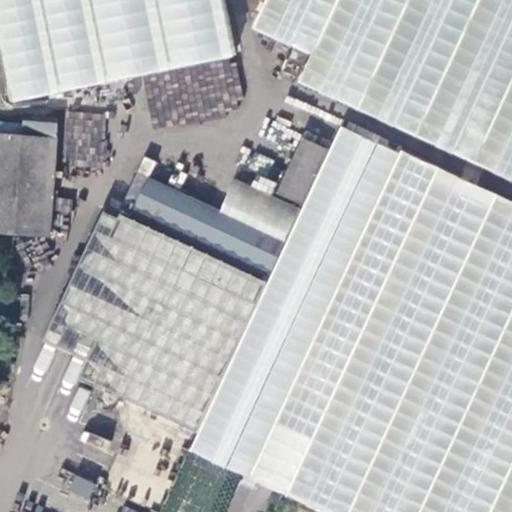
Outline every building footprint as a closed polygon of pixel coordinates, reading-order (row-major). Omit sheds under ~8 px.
[(0,0),(0,7),(19,101),(234,57),(222,0),(0,0)] [(511,0),(273,0),(260,27),(317,55),(305,83),(511,176),(511,0)] [(151,118),(242,103),(235,61),(217,64),(219,77),(204,79),(207,93),(174,98),(174,99),(149,103),(151,118)] [(70,136),(102,140),(105,115),(73,111),(70,136)] [(298,138),(274,121),(266,134),(289,150),(298,138)] [(511,511),(511,202),(347,128),(196,447),(333,511),(511,511)] [(0,235),(28,238),(52,241),(59,142),(0,137),(0,235)] [(305,208),(331,152),(305,140),(279,196),(305,208)] [(222,214),(151,181),(132,221),(269,284),(288,244),(222,214)] [(302,212),(236,182),(222,214),(288,244),(302,212)] [(82,381),(200,435),(269,284),(132,221),(123,217),(121,222),(106,215),(47,342),(91,362),(82,381)] [(0,291),(0,330),(1,330),(9,294),(0,291)] [(184,457),(161,511),(200,511),(217,471),(184,457)] [(57,486),(87,501),(96,484),(65,469),(57,486)] [(141,511),(122,503),(116,511),(141,511)]
